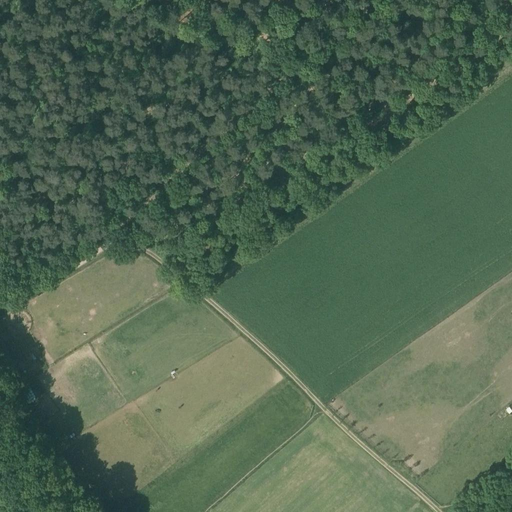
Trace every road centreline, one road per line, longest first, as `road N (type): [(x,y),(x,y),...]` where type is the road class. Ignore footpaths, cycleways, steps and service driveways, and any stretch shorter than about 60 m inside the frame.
road 1 (track): [(105,240),(299,70)]
road 2 (track): [(134,0),(265,55)]
road 3 (track): [(0,302),(105,240)]
